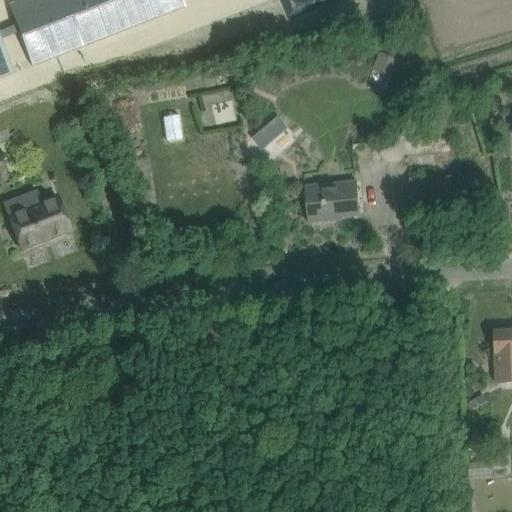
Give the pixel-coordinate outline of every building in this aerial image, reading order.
[(0,0),(0,78),(13,73),(0,39),(0,0)] [(185,7),(182,0),(20,0),(8,5),(31,66),(185,7)] [(277,117),(251,139),(261,151),(287,129),(277,117)] [(482,213),(480,175),(410,179),(412,217),(482,213)] [(359,215),(356,183),(306,187),(310,222),(333,219),(333,217),(359,215)] [(7,216),(20,249),(69,230),(56,197),(19,211),(14,200),(3,205),(8,216),(7,216)] [(511,330),(494,331),(496,384),(511,383),(511,330)] [(477,470),(477,480),(499,481),(499,470),(477,470)]
